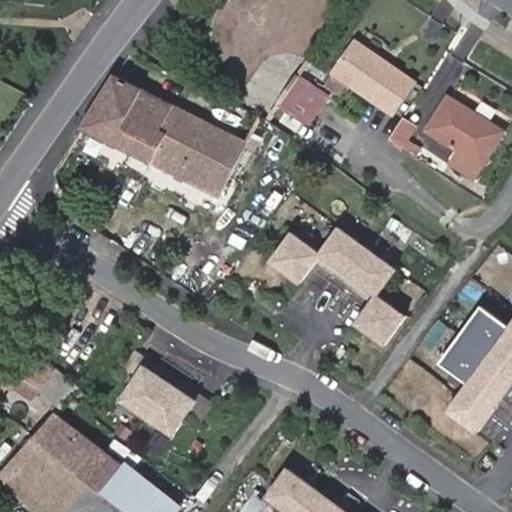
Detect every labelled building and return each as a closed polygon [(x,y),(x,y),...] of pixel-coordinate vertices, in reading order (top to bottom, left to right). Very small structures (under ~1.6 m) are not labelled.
[(337,72),(394,112),(416,80),(358,41),(337,72)] [(293,68),(272,99),(311,125),(331,96),(293,68)] [(251,143),(119,74),(86,128),(223,196),(251,143)] [(430,130),(454,145),(461,150),(454,162),(475,175),(504,129),(451,96),(430,130)] [(419,128),(404,119),(392,138),(418,155),(423,147),(411,140),(419,128)] [(399,268),(340,227),(321,253),(293,232),(272,261),(301,282),(322,254),(336,264),(377,294),(356,322),(385,343),(406,314),(379,294),(399,268)] [(479,431),(511,385),(511,325),(484,305),(442,361),(470,381),(450,409),(479,431)] [(176,432),(199,398),(147,363),(124,398),(176,432)] [(32,390),(59,410),(78,387),(51,366),(32,390)] [(0,480),(41,511),(178,511),(182,507),(59,410),(0,474),(0,480)] [(354,511),(290,465),(269,494),(293,511),(354,511)]
